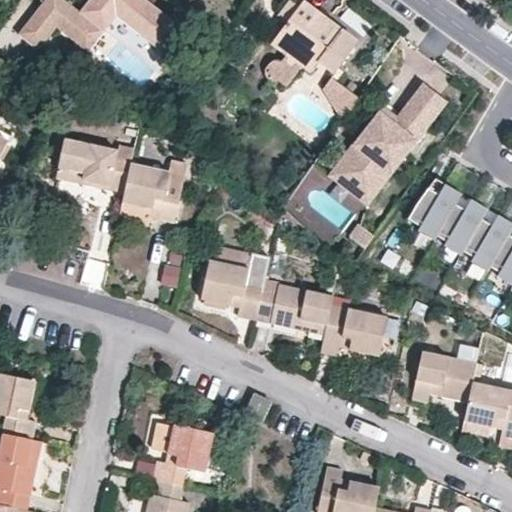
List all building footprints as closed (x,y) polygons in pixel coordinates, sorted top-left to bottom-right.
[(86,50),(102,31),(78,11),(64,0),(44,0),(19,31),(38,47),(57,25),(86,50)] [(146,0),(86,0),(78,11),(102,31),(106,33),(118,19),(159,53),(180,27),(146,0)] [(302,12),(293,5),(281,20),(291,27),(302,12)] [(291,60),(296,53),(320,71),(323,67),(338,77),(360,47),(306,7),(302,12),(291,27),(275,48),(291,60)] [(296,53),(291,60),(303,69),(315,78),(320,71),(296,53)] [(285,93),(303,69),(291,60),(271,87),(283,95),(285,93)] [(376,194),(446,99),(422,81),(400,111),(407,117),(401,126),(379,109),(353,144),(365,153),(350,175),(376,194)] [(347,125),(362,102),(333,82),(326,92),(347,125)] [(401,126),(407,117),(400,111),(396,115),(383,105),(379,109),(401,126)] [(64,138),(56,175),(124,191),(130,165),(130,164),(115,159),(117,149),(64,138)] [(350,175),(365,153),(353,144),(352,143),(329,175),(368,204),(376,194),(350,175)] [(462,190),(475,168),(458,158),(445,180),(462,190)] [(130,164),(130,165),(124,191),(118,219),(149,225),(151,217),(174,222),(184,175),(148,167),(130,164)] [(435,174),(428,184),(439,190),(445,180),(435,174)] [(488,205),(501,183),(489,176),(476,198),(488,205)] [(437,232),(456,200),(462,190),(445,180),(439,190),(428,184),(417,200),(408,215),(420,223),(418,227),(435,236),(437,232)] [(463,248),(482,216),(488,205),(476,198),(471,195),(465,206),(456,200),(437,232),(446,238),(444,242),(461,252),(463,248)] [(511,219),(511,197),(502,214),(511,219)] [(489,263),(508,231),(511,224),(511,219),(502,214),(497,211),(491,221),(482,216),(463,248),(472,253),(470,257),(487,267),(489,263)] [(353,238),(366,247),(373,236),(360,227),(353,238)] [(496,273),(511,282),(511,233),(508,231),(489,263),(498,269),(496,273)] [(262,289),(244,286),(248,268),(239,266),(242,254),(242,250),(215,245),(212,260),(209,259),(201,297),(240,306),(238,315),(255,319),(262,289)] [(265,278),(269,260),(242,254),(239,266),(248,268),(244,286),(262,289),(265,278)] [(262,289),(255,319),(310,330),(324,333),(330,304),(332,295),(279,283),(278,281),(265,278),(262,289)] [(338,353),(340,345),(378,353),(386,315),(330,304),(324,333),(321,350),(338,353)] [(399,358),(407,320),(386,315),(378,353),(399,358)] [(457,341),(454,355),(476,359),(479,345),(457,341)] [(472,382),(475,363),(422,351),(412,395),(427,399),(430,390),(468,399),(472,382)] [(475,363),(472,382),(479,384),(482,364),(475,363)] [(0,372),(0,413),(7,415),(3,432),(32,438),(36,420),(27,418),(35,380),(0,372)] [(511,439),(511,390),(479,384),(472,382),(468,399),(464,420),(502,427),(500,437),(511,439)] [(246,412),(261,419),(271,400),(254,393),(246,412)] [(157,461),(154,477),(183,482),(186,468),(205,472),(213,432),(175,424),(167,462),(157,461)] [(3,432),(0,447),(0,503),(26,509),(41,441),(32,438),(3,432)] [(154,477),(157,461),(140,457),(137,473),(154,477)] [(326,467),(317,511),(373,511),(375,507),(379,487),(340,478),(342,470),(326,467)] [(420,475),(414,505),(431,509),(437,483),(420,475)] [(183,482),(154,477),(146,511),(185,511),(188,501),(180,500),(183,482)] [(0,511),(33,511),(34,510),(26,509),(0,503),(0,511)]
